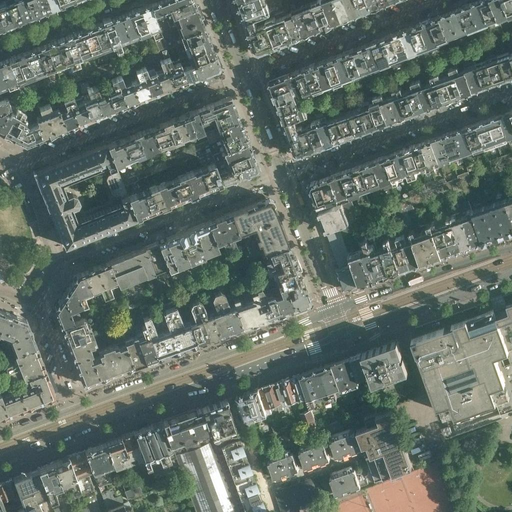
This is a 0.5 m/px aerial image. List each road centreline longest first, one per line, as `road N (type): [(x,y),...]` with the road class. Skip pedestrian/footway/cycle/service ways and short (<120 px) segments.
road 1 (secondary): [(334,311),(78,411)]
road 2 (residential): [(37,301),(61,260),(269,176)]
road 3 (residential): [(233,79),(24,163),(0,153)]
road 4 (residential): [(282,173),(511,90)]
road 5 (secondary): [(0,459),(225,376)]
road 6 (residential): [(440,0),(256,70)]
road 7 (secondary): [(511,247),(334,311)]
road 8 (secondary): [(343,337),(511,274)]
road 9 (tertiary): [(334,311),(282,173)]
road 10 (residential): [(275,511),(225,376)]
road 11 (residential): [(0,46),(122,0)]
road 12 (secondary): [(225,376),(343,337)]
